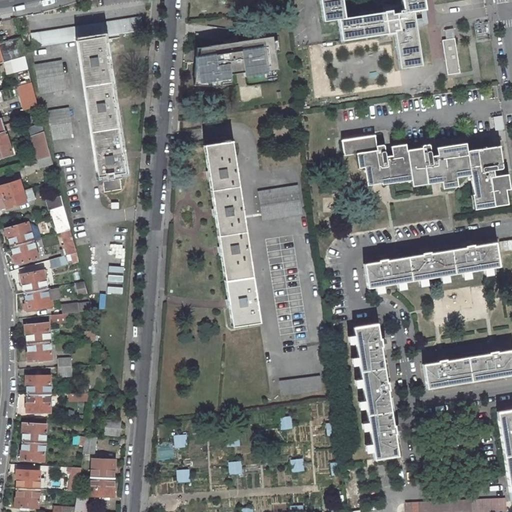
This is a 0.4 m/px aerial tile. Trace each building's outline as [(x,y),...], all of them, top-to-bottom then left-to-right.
[(401,0),(402,1),(403,10),(399,10),(399,13),(384,15),(384,12),(344,18),(341,0),(319,0),(323,21),(332,20),(339,19),(340,31),(342,41),(387,34),(387,32),(394,31),(396,41),(400,68),(421,65),(415,29),(413,11),(425,9),(423,0),(401,0)] [(139,17),(31,33),(33,47),(76,40),(103,36),(122,33),(141,30),(139,19),(139,17)] [(103,36),(76,40),(93,153),(97,176),(102,176),(103,185),(104,192),(121,189),(119,173),(124,172),(123,161),(123,160),(122,153),(121,153),(120,145),(115,109),(114,101),(114,100),(113,100),(112,93),(108,63),(107,56),(107,55),(106,55),(105,48),(103,36)] [(0,63),(2,63),(4,62),(25,56),(23,48),(20,37),(0,43),(0,63)] [(442,40),(448,75),(460,73),(455,38),(442,40)] [(17,71),(20,84),(31,81),(31,80),(25,56),(4,62),(8,74),(15,72),(17,71)] [(61,61),(35,65),(39,93),(66,89),(61,61)] [(21,95),(24,110),(38,106),(31,81),(26,83),(28,93),(21,95)] [(69,108),(49,111),(53,139),(73,136),(69,108)] [(31,135),(35,134),(44,131),(42,123),(38,124),(37,120),(29,123),(30,127),(29,127),(31,135)] [(0,145),(9,143),(5,132),(3,123),(0,124),(0,145)] [(35,153),(37,160),(50,156),(44,131),(35,134),(38,146),(35,146),(37,152),(35,153)] [(502,167),(502,166),(499,145),(466,150),(465,143),(436,147),(437,155),(430,156),(429,145),(428,144),(427,144),(421,145),(421,146),(421,148),(406,150),(405,144),(391,146),(392,155),(386,156),(384,145),(382,145),(376,145),(375,135),(342,140),(344,155),(356,153),(358,168),(364,167),(367,185),(382,183),(382,184),(411,180),(412,186),(441,182),(442,188),(457,186),(455,176),(470,174),(473,194),(472,194),(474,209),(507,204),(505,189),(510,188),(507,174),(493,176),(492,169),(501,168),(502,167)] [(232,326),(259,322),(244,224),(232,141),(204,145),(208,171),(206,171),(207,179),(209,179),(214,208),(212,209),(213,217),(215,217),(220,246),(218,247),(219,255),(221,255),(228,299),(226,299),(227,308),(229,307),(232,326)] [(0,157),(12,154),(9,143),(0,145),(0,157)] [(52,164),(50,156),(37,160),(40,168),(52,164)] [(0,197),(23,191),(19,180),(0,185),(0,197)] [(297,186),(258,192),(263,220),(302,213),(297,186)] [(26,202),(35,199),(31,188),(23,191),(26,202)] [(23,191),(0,197),(0,209),(0,210),(26,202),(23,191)] [(47,200),(50,210),(63,206),(61,197),(47,200)] [(63,206),(50,210),(57,233),(61,232),(70,229),(63,206)] [(9,237),(11,246),(33,240),(41,238),(37,226),(30,224),(28,224),(28,222),(5,229),(8,237),(9,237)] [(62,246),(65,255),(66,255),(70,254),(77,252),(70,229),(61,232),(65,245),(62,246)] [(33,240),(11,246),(14,255),(13,256),(15,264),(38,257),(33,240)] [(364,264),(368,288),(386,285),(494,267),(499,266),(497,253),(495,242),(473,246),(473,245),(465,246),(465,247),(430,253),(430,252),(422,253),(422,254),(387,260),(386,259),(379,260),(379,261),(364,264)] [(77,252),(70,254),(72,260),(78,258),(77,252)] [(68,264),(66,255),(65,255),(49,260),(51,268),(68,264)] [(22,283),(23,283),(25,292),(47,288),(43,270),(20,274),(22,283)] [(85,281),(77,282),(78,291),(87,290),(85,281)] [(47,288),(25,292),(26,300),(25,301),(27,311),(53,306),(52,299),(49,300),(49,299),(47,291),(47,288)] [(60,297),(58,288),(47,291),(49,299),(60,297)] [(67,313),(78,312),(88,311),(87,304),(77,305),(77,303),(62,305),(63,313),(67,313)] [(63,313),(53,315),(54,323),(68,321),(67,313),(63,313)] [(25,333),(26,333),(27,343),(49,341),(48,323),(25,325),(25,333)] [(379,338),(377,324),(353,328),(374,459),(398,455),(395,433),(396,433),(395,425),(393,425),(388,390),(389,390),(388,382),(386,382),(381,346),(382,346),(381,338),(379,338)] [(49,341),(27,343),(28,353),(27,353),(28,361),(51,359),(49,341)] [(438,362),(423,364),(427,388),(511,374),(511,350),(497,352),(497,351),(489,352),(489,353),(446,360),(446,359),(438,360),(438,362)] [(57,359),(58,367),(71,366),(71,358),(57,359)] [(72,376),(71,366),(58,367),(58,377),(72,376)] [(27,394),(50,394),(49,375),(26,376),(26,384),(27,384),(27,394)] [(281,396),(322,391),(321,383),(320,376),(280,381),(280,389),(281,396)] [(26,412),(50,412),(50,394),(27,394),(28,404),(26,404),(26,412)] [(511,501),(511,500),(511,409),(497,412),(511,501)] [(279,418),(280,430),(292,429),(291,416),(279,418)] [(106,420),(105,434),(119,435),(120,421),(106,420)] [(22,431),(23,431),(23,441),(45,443),(46,424),(22,423),(22,431)] [(174,435),(175,448),(187,447),(186,435),(174,435)] [(96,437),(86,436),(85,437),(84,445),(83,453),(94,454),(95,445),(96,445),(97,438),(96,437)] [(45,443),(23,441),(22,451),(21,451),(20,460),(44,461),(45,443)] [(91,477),(113,478),(114,468),(115,468),(115,460),(92,459),(91,477)] [(290,460),(291,472),(304,471),(303,459),(290,460)] [(229,462),(230,474),(242,474),(241,461),(229,462)] [(81,468),(69,467),(68,473),(71,474),(69,490),(77,491),(81,468)] [(176,470),(177,482),(190,482),(189,469),(176,470)] [(17,488),(39,489),(40,471),(16,470),(16,478),(17,478),(17,488)] [(114,488),(113,488),(113,478),(91,477),(90,495),(114,496),(114,488)] [(15,506),(38,507),(39,489),(17,488),(16,498),(15,498),(15,506)] [(343,493),(345,511),(359,511),(357,492),(343,493)] [(86,511),(88,495),(77,494),(75,507),(73,511),(86,511)] [(486,511),(506,511),(505,498),(405,502),(405,511),(486,511)]
